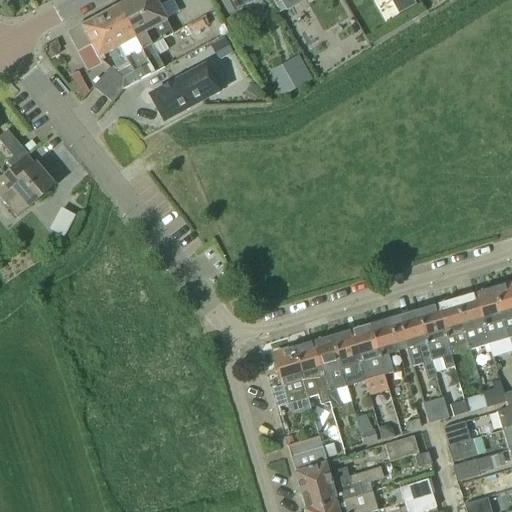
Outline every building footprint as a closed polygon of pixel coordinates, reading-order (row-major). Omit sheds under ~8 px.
[(164,68),(152,46),(173,35),(154,0),(129,0),(118,6),(135,39),(154,73),(164,68)] [(218,0),(228,17),(259,0),(218,0)] [(390,0),(399,15),(416,5),(413,0),(390,0)] [(97,60),(120,47),(131,68),(118,75),(126,81),(129,87),(154,73),(135,39),(118,6),(66,34),(77,55),(90,48),(97,60)] [(242,12),(226,21),(237,40),(252,32),(242,12)] [(191,35),(206,28),(202,21),(188,28),(191,35)] [(276,27),(245,43),(251,54),(282,38),(276,27)] [(225,39),(214,45),(222,59),(232,54),(225,39)] [(55,45),(45,51),(51,61),(61,55),(55,45)] [(281,66),(295,90),(313,80),(299,56),(281,66)] [(168,119),(169,118),(218,92),(204,65),(148,96),(158,115),(159,117),(161,118),(162,119),(164,119),(165,119),(167,119),(168,119)] [(92,88),(102,95),(118,75),(108,67),(92,88)] [(118,75),(102,95),(112,103),(123,91),(129,87),(126,81),(118,75)] [(262,90),(251,84),(243,97),(254,103),(262,90)] [(27,155),(22,148),(6,130),(0,135),(0,143),(12,157),(6,163),(11,169),(16,164),(27,155)] [(11,169),(0,177),(0,199),(15,218),(53,186),(35,164),(24,173),(16,164),(11,169)] [(61,236),(71,220),(60,213),(50,229),(61,236)] [(508,340),(511,338),(511,284),(509,285),(505,284),(499,286),(497,289),(493,290),(508,340)] [(508,340),(493,290),(474,296),(488,345),(508,340)] [(474,296),(455,302),(470,351),(488,345),(474,296)] [(455,302),(435,307),(450,357),(470,351),(455,302)] [(455,371),(450,357),(435,307),(417,313),(436,376),(445,373),(455,371)] [(417,313),(388,322),(393,337),(401,334),(406,351),(408,351),(413,368),(422,365),(428,383),(437,380),(436,376),(417,313)] [(388,322),(368,328),(382,377),(393,374),(388,357),(406,351),(401,334),(393,337),(388,322)] [(350,333),(364,382),(369,397),(386,392),(382,377),(368,328),(350,333)] [(350,333),(332,338),(347,387),(364,382),(350,333)] [(332,338),(311,345),(329,404),(331,412),(342,408),(339,402),(336,391),(347,387),(332,338)] [(292,350),(307,400),(319,397),(322,407),(329,404),(311,345),(292,350)] [(273,356),(287,406),(307,400),(292,350),(289,351),(286,350),(279,352),(277,355),(273,356)] [(482,394),(483,396),(486,408),(503,403),(506,402),(504,395),(502,389),(494,391),(482,394)] [(463,401),(464,403),(466,414),(483,409),(486,408),(483,396),(463,401)] [(447,420),(441,402),(424,408),(429,425),(447,420)] [(466,414),(464,403),(451,406),(454,417),(466,414)] [(511,407),(497,412),(503,430),(511,427),(511,407)] [(420,425),(419,420),(404,424),(407,433),(421,429),(420,425)] [(464,422),(442,429),(447,448),(470,441),(465,425),(464,422)] [(379,429),(382,440),(389,438),(395,436),(393,431),(386,426),(379,429)] [(511,427),(503,430),(508,449),(509,448),(511,447),(511,427)] [(373,431),(360,434),(363,445),(377,441),(373,431)] [(413,438),(384,446),(389,462),(418,454),(413,438)] [(452,464),(453,464),(478,456),(473,441),(470,442),(470,441),(447,448),(452,464)] [(334,446),(324,449),(327,459),(337,456),(334,446)] [(327,464),(323,451),(292,460),(296,473),(325,464),(327,464)] [(502,455),(493,457),(496,468),(505,466),(502,455)] [(427,457),(414,461),(417,471),(430,468),(427,457)] [(452,468),(456,482),(479,476),(475,461),(452,468)] [(296,473),(295,474),(300,490),(330,481),(325,464),(296,473)] [(380,466),(330,481),(300,490),(306,511),(360,495),(357,484),(383,476),(380,466)] [(405,503),(432,495),(427,481),(400,489),(405,503)] [(360,495),(306,511),(305,511),(304,511),(366,511),(367,511),(375,509),(370,492),(360,495)] [(432,495),(405,503),(407,511),(426,511),(436,509),(432,495)] [(491,511),(487,499),(465,505),(466,511),(491,511)]
